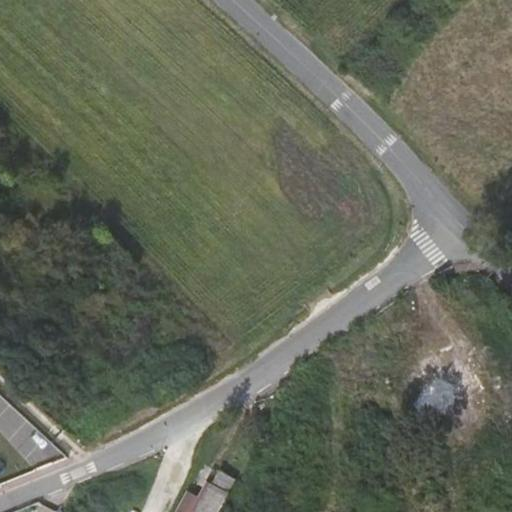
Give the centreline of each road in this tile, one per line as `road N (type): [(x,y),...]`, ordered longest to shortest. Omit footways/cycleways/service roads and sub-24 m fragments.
road 1 (residential): [(463,228),(199,415),(0,503)]
road 2 (residential): [(234,0),(463,228)]
